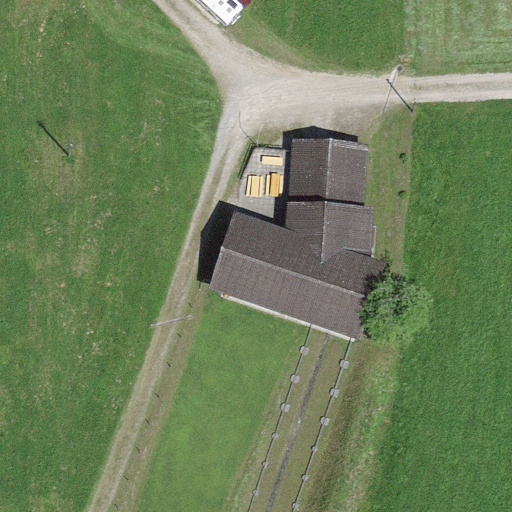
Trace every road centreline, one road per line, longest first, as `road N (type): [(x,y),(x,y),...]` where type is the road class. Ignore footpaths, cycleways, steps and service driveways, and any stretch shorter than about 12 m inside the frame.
road 1 (track): [(256,89),(92,511)]
road 2 (residential): [(511,93),(256,89),(142,0)]
